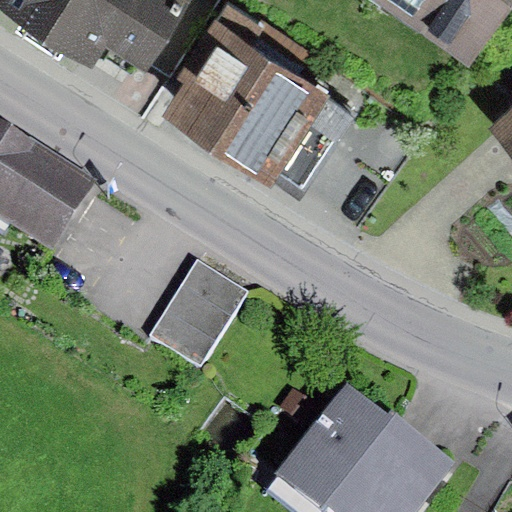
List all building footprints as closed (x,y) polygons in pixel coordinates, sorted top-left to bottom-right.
[(25,0),(91,44),(105,23),(171,67),(216,0),(25,0)] [(329,74),(305,58),(312,48),(239,0),(223,0),(164,89),(259,153),(254,161),(300,192),(359,105),(327,84),(329,74)] [(488,0),(423,0),(468,30),(488,0)] [(511,89),(491,108),(511,131),(511,89)] [(94,181),(0,120),(0,219),(48,251),(94,181)] [(248,293),(198,262),(151,336),(202,368),(248,293)] [(417,511),(452,467),(347,386),(277,476),(324,511),(417,511)]
